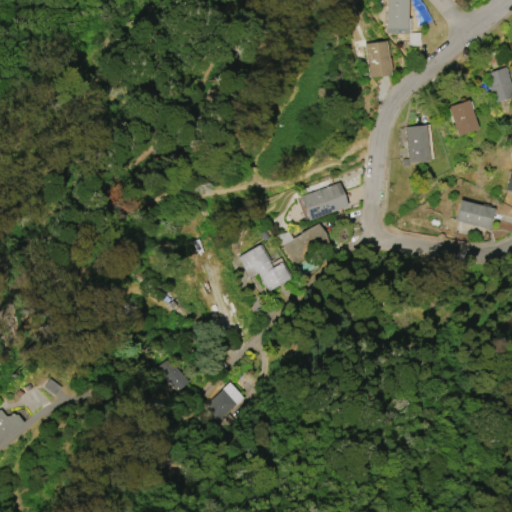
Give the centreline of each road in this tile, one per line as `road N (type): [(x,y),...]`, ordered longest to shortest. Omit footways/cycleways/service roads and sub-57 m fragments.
road 1 (residential): [(498,0),(396,92),(378,124),(375,234)]
road 2 (residential): [(375,234),(222,364)]
road 3 (residential): [(511,242),(493,253),(455,254),(375,234)]
